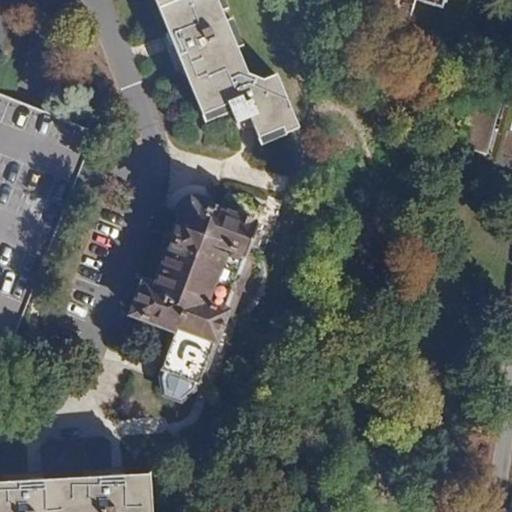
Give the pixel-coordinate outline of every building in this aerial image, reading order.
[(157,0),(205,115),(235,103),(244,124),(257,119),(265,137),(287,128),(290,133),(303,128),(280,75),(265,80),(248,73),(218,0),(157,0)] [(399,0),(390,38),(407,42),(419,2),(445,8),(447,1),(449,2),(449,0),(399,0)] [(469,88),(455,149),(482,155),(497,95),(469,88)] [(147,282),(133,315),(159,325),(162,319),(179,326),(163,368),(167,370),(164,378),(163,382),(163,387),(165,392),(168,395),(172,398),(175,399),(180,400),(185,398),(188,396),(191,391),(195,381),(202,383),(229,311),(226,309),(246,256),(250,257),(261,227),(204,204),(198,206),(194,208),(190,211),(164,279),(159,287),(147,282)] [(0,511),(155,511),(155,482),(0,486),(0,511)]
